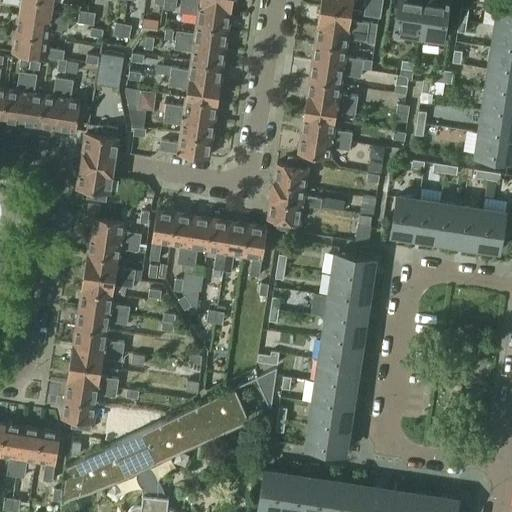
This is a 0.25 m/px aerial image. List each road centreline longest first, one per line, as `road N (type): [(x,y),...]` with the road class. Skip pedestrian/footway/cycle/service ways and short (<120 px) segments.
road 1 (residential): [(511,286),(420,280),(409,295),(389,428),(405,453),(506,469)]
road 2 (residential): [(113,167),(230,185),(248,173),(277,0)]
road 3 (residential): [(0,381),(19,378),(28,361),(58,158)]
